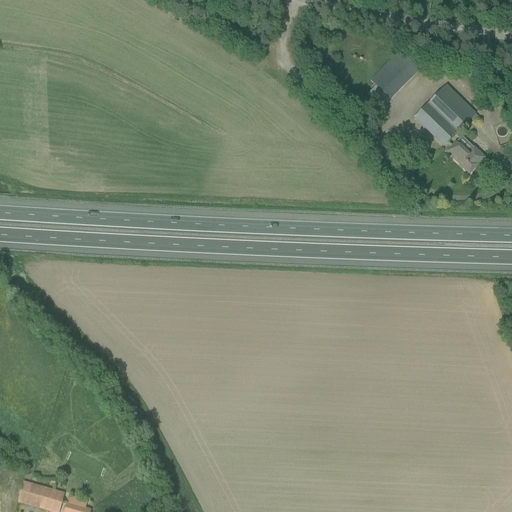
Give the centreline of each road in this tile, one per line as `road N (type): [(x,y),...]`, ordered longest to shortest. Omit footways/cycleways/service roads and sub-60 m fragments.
road 1 (motorway): [(0,234),(511,257)]
road 2 (motorway): [(511,235),(0,213)]
road 3 (unclassified): [(511,33),(370,16),(309,0)]
